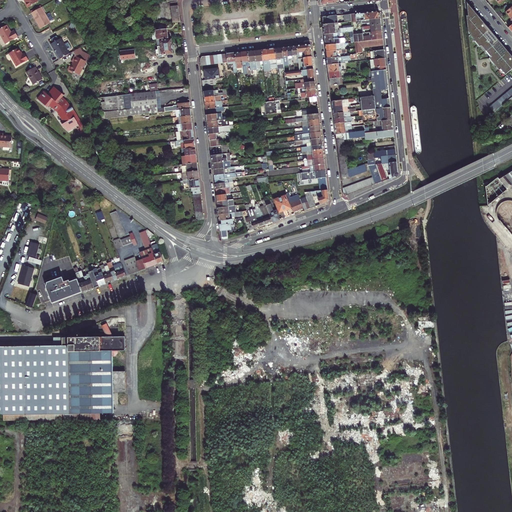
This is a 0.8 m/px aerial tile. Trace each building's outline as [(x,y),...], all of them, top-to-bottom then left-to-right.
[(481,44),(489,52),(501,42),(468,1),(469,16),(467,16),(469,30),(472,34),(471,35),(479,45),(481,44)] [(180,22),(178,5),(171,6),(173,23),(180,22)] [(51,22),(42,7),(32,12),(42,28),(51,22)] [(358,21),(362,20),(381,18),(381,14),(377,11),(357,14),(358,21)] [(339,23),(338,16),(326,17),(323,21),(324,25),(339,23)] [(324,25),(325,35),(339,33),(351,32),(354,31),(353,27),(340,29),(339,23),(324,25)] [(12,32),(8,25),(0,29),(0,31),(6,43),(19,37),(16,30),(12,32)] [(157,40),(162,39),(168,39),(167,30),(165,30),(165,28),(159,29),(159,31),(156,31),(156,33),(157,40)] [(364,41),(369,40),(383,39),(383,31),(372,32),(372,35),(365,36),(365,35),(363,35),(364,41)] [(58,56),(61,60),(71,54),(62,38),(52,44),(59,56),(58,56)] [(168,39),(162,39),(162,41),(160,41),(160,46),(157,47),(158,50),(156,50),(157,54),(158,53),(159,57),(163,57),(163,55),(173,54),(171,40),(168,40),(168,39)] [(361,45),(370,44),(369,40),(364,41),(356,42),(357,48),(357,54),(362,53),(361,45)] [(511,54),(501,42),(489,52),(494,58),(491,59),(500,70),(502,68),(507,74),(511,69),(511,54)] [(326,45),(327,52),(345,50),(345,43),(326,45)] [(311,57),(310,45),(308,44),(296,45),(297,53),(304,52),(304,57),(311,57)] [(282,47),(275,48),(276,60),(277,69),(284,68),(283,61),(282,47)] [(23,55),(19,48),(10,53),(18,66),(29,59),(26,53),(23,55)] [(327,52),(328,59),(341,57),(341,54),(342,54),(342,53),(346,53),(347,52),(347,49),(345,50),(327,52)] [(83,50),(80,57),(86,59),(88,60),(91,54),(83,50)] [(134,50),(120,51),(121,60),(135,59),(134,50)] [(249,51),(250,66),(251,73),(254,72),(253,63),(257,62),(255,50),(249,51)] [(375,60),(386,58),(385,50),(374,52),(375,60)] [(247,67),(250,66),(249,51),(242,52),(243,68),(244,75),(248,74),(247,67)] [(222,54),(223,62),(228,62),(228,63),(236,62),(235,53),(222,54)] [(80,57),(76,55),(74,62),(75,62),(73,66),(72,66),(70,69),(71,72),(75,73),(75,72),(82,75),(88,60),(86,59),(80,57)] [(344,63),(344,60),(358,58),(358,55),(357,55),(341,57),(328,59),(329,65),(344,63)] [(312,66),(311,57),(304,57),(304,58),(303,58),(304,67),(312,66)] [(386,58),(375,60),(376,71),(387,70),(386,58)] [(330,72),(340,71),(346,70),(345,63),(344,63),(329,65),(330,72)] [(44,79),(37,67),(28,72),(35,84),(44,79)] [(205,71),(206,80),(215,79),(219,79),(218,69),(205,71)] [(284,72),(285,77),(301,75),(301,76),(307,76),(308,78),(314,78),(313,69),(303,70),(299,70),(294,71),(289,72),(284,72)] [(375,96),(376,109),(391,107),(390,99),(383,100),(382,91),(389,90),(387,70),(376,71),(372,72),(373,78),(375,96)] [(341,75),(340,71),(330,72),(330,79),(342,78),(342,75),(341,75)] [(314,78),(308,78),(300,79),(301,83),(295,84),(295,89),(305,87),(315,86),(314,78)] [(330,79),(331,86),(343,85),(342,78),(330,79)] [(150,85),(151,92),(156,91),(158,91),(157,84),(150,85)] [(203,88),(205,97),(218,96),(217,93),(218,93),(218,90),(215,90),(214,86),(203,88)] [(511,97),(511,87),(490,106),(495,112),(511,97)] [(65,126),(70,130),(79,125),(80,126),(84,124),(72,105),(71,106),(68,101),(62,96),(64,94),(61,92),(54,88),(49,94),(45,91),(39,98),(47,105),(49,103),(59,111),(63,119),(62,120),(65,126)] [(100,119),(159,112),(158,108),(156,91),(151,92),(108,97),(109,106),(105,107),(106,114),(100,115),(100,119)] [(362,104),(363,111),(376,109),(375,96),(361,98),(362,104)] [(349,99),(333,102),(334,108),(348,106),(350,106),(349,99)] [(280,103),(280,101),(274,101),(268,102),(261,103),(260,103),(260,106),(264,105),(264,111),(261,111),(262,115),(282,113),(281,110),(278,110),(277,104),(280,103)] [(159,112),(176,110),(191,109),(190,102),(178,104),(178,105),(171,105),(171,107),(158,108),(159,112)] [(334,108),(334,114),(351,112),(358,111),(358,109),(349,110),(348,106),(334,108)] [(364,123),(382,121),(392,120),(391,107),(376,109),(363,111),(363,116),(364,121),(364,123)] [(206,109),(208,122),(225,120),(225,117),(222,117),(222,113),(217,113),(217,108),(206,109)] [(178,118),(179,117),(192,116),(191,109),(176,110),(176,112),(177,112),(178,118)] [(290,123),(301,121),(319,119),(318,109),(302,111),(302,118),(290,119),(290,123)] [(192,116),(179,117),(180,124),(192,123),(192,116)] [(301,121),(302,128),(320,126),(319,119),(301,121)] [(208,122),(208,128),(226,126),(225,120),(208,122)] [(180,132),(181,131),(193,130),(192,123),(180,124),(178,124),(178,127),(179,127),(180,132)] [(230,131),(230,125),(226,126),(208,128),(211,147),(221,145),(220,139),(216,139),(216,138),(217,138),(217,133),(230,131)] [(365,131),(365,134),(393,130),(393,125),(383,126),(384,129),(365,131)] [(302,128),(303,134),(320,132),(320,126),(302,128)] [(336,129),(337,135),(345,134),(347,133),(346,131),(352,131),(352,130),(355,130),(355,129),(356,128),(356,127),(350,127),(336,129)] [(181,131),(182,140),(194,139),(193,130),(181,131)] [(365,134),(365,138),(366,140),(394,137),(393,130),(365,134)] [(365,131),(347,133),(345,134),(345,139),(344,139),(344,140),(365,138),(365,134),(365,131)] [(302,140),(306,140),(321,138),(320,132),(303,134),(302,135),(302,140)] [(0,133),(0,146),(11,148),(12,138),(11,136),(3,136),(4,134),(0,133)] [(306,140),(307,146),(322,145),(321,138),(306,140)] [(182,140),(181,141),(176,141),(176,146),(181,146),(182,152),(184,152),(185,156),(196,154),(194,139),(182,140)] [(337,140),(342,178),(348,177),(344,140),(344,139),(337,140)] [(211,147),(213,162),(231,160),(231,159),(230,159),(229,156),(226,156),(226,153),(222,154),(221,145),(211,147)] [(376,165),(382,164),(397,162),(396,150),(375,153),(376,165)] [(376,165),(375,153),(368,153),(369,165),(374,178),(376,185),(382,182),(376,165)] [(185,156),(182,156),(183,164),(197,162),(196,154),(185,156)] [(213,162),(213,169),(224,168),(224,165),(227,165),(227,163),(231,163),(231,160),(213,162)] [(184,172),(185,172),(198,170),(197,162),(183,164),(181,164),(181,167),(183,167),(184,172)] [(398,173),(397,162),(382,164),(384,168),(386,167),(386,168),(386,169),(388,171),(390,179),(396,177),(397,176),(398,175),(398,174),(398,173)] [(310,168),(310,172),(325,170),(324,164),(310,165),(305,166),(305,169),(310,168)] [(388,180),(384,168),(382,164),(376,165),(382,182),(388,180)] [(357,168),(348,169),(351,177),(368,171),(365,165),(357,168)] [(0,180),(8,181),(9,170),(0,169),(0,180)] [(198,170),(185,172),(186,176),(184,176),(184,179),(185,179),(186,180),(199,179),(198,170)] [(310,172),(303,173),(304,180),(318,178),(320,190),(327,189),(326,177),(325,170),(310,172)] [(508,190),(511,186),(511,171),(499,180),(501,182),(507,189),(508,190)] [(376,185),(374,178),(343,189),(344,193),(348,195),(376,185)] [(199,179),(186,180),(180,181),(181,182),(183,182),(183,184),(189,183),(190,188),(191,188),(192,191),(193,191),(200,190),(199,179)] [(215,184),(217,195),(226,194),(231,193),(230,187),(234,187),(233,181),(233,182),(215,184)] [(318,198),(320,204),(327,201),(328,199),(327,189),(320,190),(304,192),(308,201),(310,207),(315,205),(311,194),(312,193),(314,196),(318,195),(318,198)] [(278,198),(275,200),(280,211),(283,210),(285,215),(288,214),(286,209),(290,207),(286,195),(280,198),(279,196),(278,197),(278,198)] [(290,203),(293,211),(303,208),(302,203),(300,199),(290,203)] [(265,202),(267,206),(272,221),(279,219),(273,203),(272,203),(271,200),(265,202)] [(265,224),(260,209),(258,204),(255,205),(256,209),(257,209),(258,212),(255,213),(260,226),(265,224)] [(511,209),(502,204),(496,216),(501,218),(499,222),(503,224),(504,222),(508,224),(504,232),(511,236),(511,233),(511,209)] [(218,207),(219,214),(237,212),(237,205),(228,206),(218,207)] [(262,208),(260,209),(265,224),(272,221),(267,206),(265,207),(267,213),(264,214),(262,208)] [(247,210),(252,223),(254,228),(260,226),(255,213),(253,209),(250,210),(249,207),(246,208),(247,210)] [(117,232),(118,235),(119,238),(125,236),(123,233),(122,230),(121,226),(120,223),(119,221),(117,218),(116,215),(115,211),(109,214),(111,217),(112,220),(113,223),(114,226),(115,229),(117,232)] [(220,220),(222,220),(230,219),(230,217),(239,216),(238,212),(237,212),(219,214),(220,220)] [(37,214),(35,221),(46,224),(48,217),(37,214)] [(233,223),(233,219),(230,219),(222,220),(222,224),(220,224),(221,230),(222,238),(224,238),(228,238),(227,229),(231,229),(231,224),(233,223)] [(158,265),(152,249),(146,231),(140,233),(146,251),(148,257),(142,260),(146,269),(158,265)] [(41,236),(39,242),(46,244),(48,238),(41,236)] [(32,242),(28,255),(36,258),(40,245),(32,242)] [(158,265),(164,262),(158,247),(154,249),(153,248),(152,249),(158,265)] [(146,251),(140,253),(142,260),(148,257),(146,251)] [(146,269),(142,260),(136,262),(137,265),(139,271),(146,269)] [(118,279),(113,266),(111,262),(108,263),(111,273),(107,274),(104,265),(100,266),(101,268),(106,283),(118,279)] [(121,264),(113,266),(118,279),(126,276),(121,264)] [(34,269),(24,266),(19,284),(29,287),(34,269)] [(89,290),(85,281),(84,277),(81,278),(77,268),(74,269),(77,277),(78,279),(83,292),(89,290)] [(89,273),(95,288),(106,283),(101,268),(89,272),(89,273)] [(89,279),(85,281),(89,290),(95,288),(89,273),(87,274),(89,279)] [(52,303),(83,292),(78,279),(70,282),(70,280),(64,282),(63,277),(45,283),(52,303)] [(504,296),(511,295),(510,281),(502,282),(504,296)] [(32,307),(37,294),(31,292),(27,305),(32,307)] [(106,334),(110,332),(106,325),(102,327),(106,334)] [(100,417),(100,413),(113,412),(113,408),(113,390),(125,389),(125,372),(113,372),(112,350),(124,350),(125,336),(85,336),(69,336),(69,346),(0,346),(0,412),(4,414),(18,414),(18,422),(73,421),(112,420),(112,417),(100,417)] [(0,342),(0,346),(69,346),(69,336),(59,336),(59,341),(0,342)]
